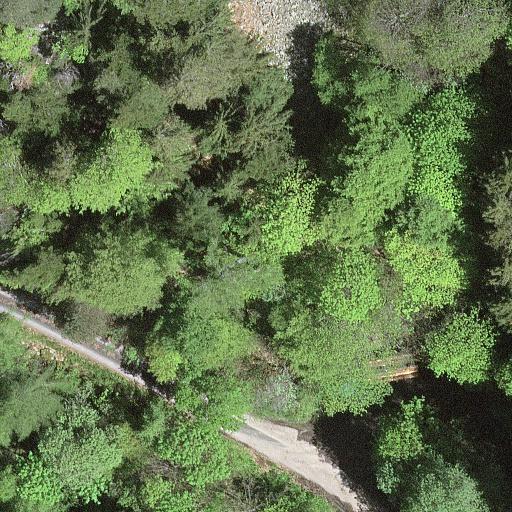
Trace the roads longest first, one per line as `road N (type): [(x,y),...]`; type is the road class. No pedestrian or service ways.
road 1 (unclassified): [(350,442),(277,436),(220,413),(0,298)]
road 2 (unclassified): [(511,453),(464,405),(440,399),(387,405),(350,442)]
